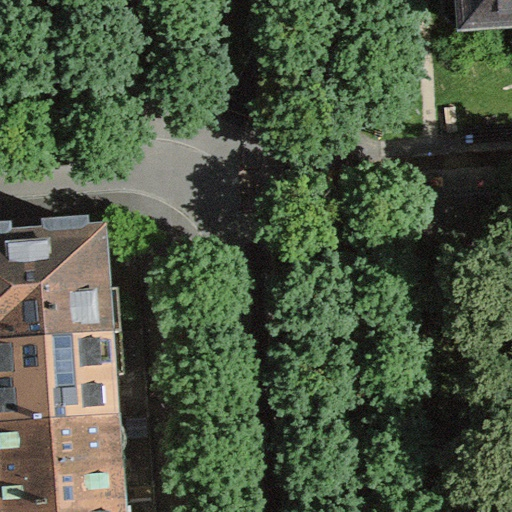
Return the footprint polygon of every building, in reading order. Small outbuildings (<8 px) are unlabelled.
[(511,0),(465,0),(467,23),(467,25),(511,22),(511,0)] [(0,340),(121,331),(117,289),(105,290),(101,231),(86,232),(85,222),(46,225),(47,235),(27,236),(8,238),(8,228),(0,228),(0,340)] [(121,331),(0,340),(0,425),(1,425),(114,417),(113,396),(111,375),(124,374),(121,331)] [(119,478),(117,456),(122,451),(125,444),(125,437),(124,430),(120,424),(114,420),(114,417),(1,425),(5,479),(0,479),(0,510),(7,510),(120,502),(119,478)] [(127,511),(126,509),(121,504),(120,502),(7,510),(7,511),(127,511)]
